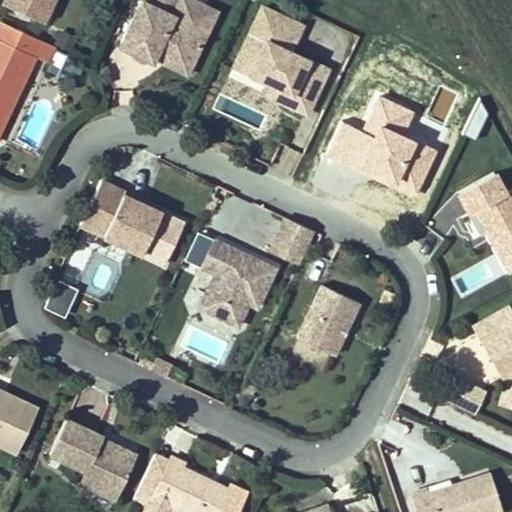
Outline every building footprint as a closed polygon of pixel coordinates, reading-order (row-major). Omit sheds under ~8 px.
[(7,0),(5,4),(47,25),(58,0),(7,0)] [(188,0),(146,0),(145,3),(195,27),(204,7),(188,0)] [(156,66),(158,63),(162,56),(194,71),(211,35),(145,3),(123,50),(156,66)] [(220,15),(204,7),(195,27),(211,35),(220,15)] [(304,28),(266,10),(238,69),(258,78),(264,68),(277,73),(272,84),(294,95),(289,106),(310,116),(331,71),(293,53),(304,28)] [(0,40),(0,145),(1,146),(17,112),(9,109),(26,75),(33,78),(42,61),(0,40)] [(190,79),(194,71),(162,56),(158,63),(190,79)] [(277,73),(264,68),(258,78),(272,84),(277,73)] [(26,75),(9,109),(17,112),(33,78),(26,75)] [(289,106),(294,95),(272,84),(267,96),(289,106)] [(505,197),(492,174),(458,195),(471,217),(476,214),(510,273),(511,271),(511,196),(510,194),(505,197)] [(145,261),(164,207),(97,183),(63,280),(108,296),(123,253),(145,261)] [(269,255),(301,265),(313,228),(281,218),(269,255)] [(261,301),(276,268),(213,239),(200,267),(216,274),(200,309),(239,326),(249,303),(252,297),(261,301)] [(65,319),(76,288),(55,281),(44,311),(65,319)] [(337,355),(362,302),(325,284),(300,337),(337,355)] [(258,308),(261,301),(252,297),(249,303),(258,308)] [(511,310),(480,328),(489,343),(483,346),(494,366),(506,359),(510,367),(506,386),(502,403),(511,405),(511,310)] [(474,331),(483,346),(489,343),(480,328),(474,331)] [(290,358),(324,368),(329,353),(295,343),(290,358)] [(510,367),(506,359),(494,366),(506,386),(510,367)] [(448,403),(474,416),(486,392),(461,379),(448,403)] [(0,394),(8,398),(10,393),(0,387),(0,394)] [(42,408),(10,393),(8,398),(0,394),(0,442),(20,452),(42,408)] [(92,473),(91,475),(126,492),(143,457),(108,440),(109,437),(73,419),(55,455),(92,473)] [(194,464),(177,456),(158,496),(190,511),(229,511),(239,491),(191,468),(194,464)] [(433,492),(432,488),(415,494),(421,511),(508,511),(494,472),(433,492)] [(122,501),(126,492),(91,475),(87,484),(122,501)]
